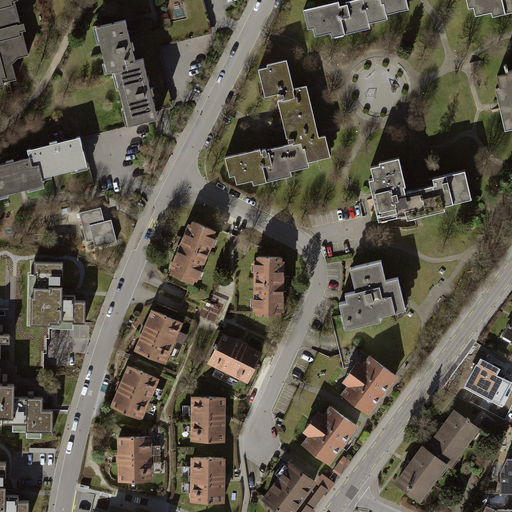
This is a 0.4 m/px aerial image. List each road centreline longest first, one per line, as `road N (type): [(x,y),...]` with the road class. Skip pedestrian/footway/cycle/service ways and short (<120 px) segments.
road 1 (residential): [(177,176),(300,237),(318,260),(317,290),(262,409),(261,445)]
road 2 (residential): [(177,176),(105,346),(63,511)]
road 3 (secondary): [(348,489),(511,271)]
road 4 (residential): [(267,0),(177,176)]
